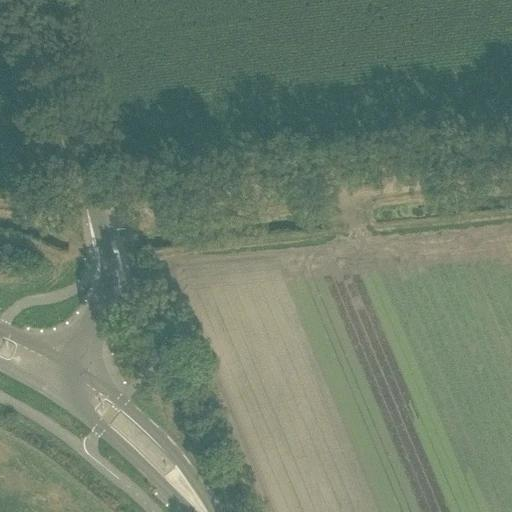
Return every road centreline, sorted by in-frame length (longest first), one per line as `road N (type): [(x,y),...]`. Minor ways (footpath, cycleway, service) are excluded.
road 1 (track): [(96,213),(511,167)]
road 2 (unclassified): [(69,365),(110,262),(32,0)]
road 3 (secondary): [(205,511),(163,440),(69,365)]
road 4 (secondary): [(54,393),(199,511)]
